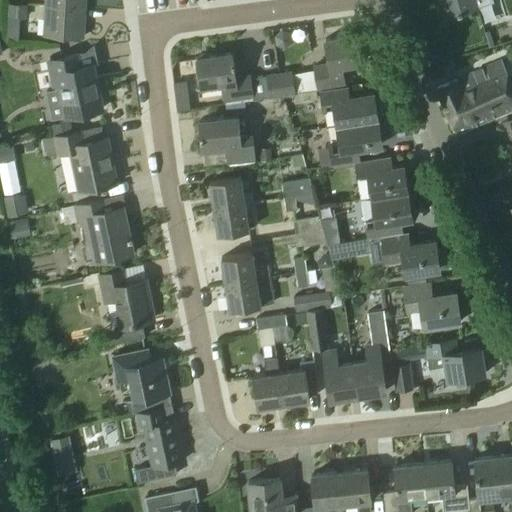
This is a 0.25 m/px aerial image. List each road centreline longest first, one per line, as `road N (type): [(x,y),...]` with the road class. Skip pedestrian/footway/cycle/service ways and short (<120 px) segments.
road 1 (residential): [(230,438),(215,414),(149,24),(330,0)]
road 2 (residential): [(511,297),(382,0)]
road 3 (residential): [(230,438),(511,409)]
